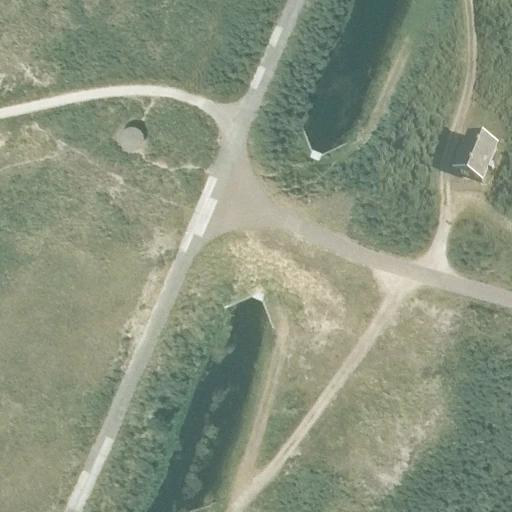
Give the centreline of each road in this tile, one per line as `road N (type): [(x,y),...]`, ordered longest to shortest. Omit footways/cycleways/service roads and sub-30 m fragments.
road 1 (track): [(467,0),(471,72),(444,162),(443,234),(432,263),(397,291),(235,511)]
road 2 (track): [(73,511),(241,121)]
road 3 (track): [(511,300),(355,252),(214,185)]
road 4 (track): [(241,121),(295,0)]
